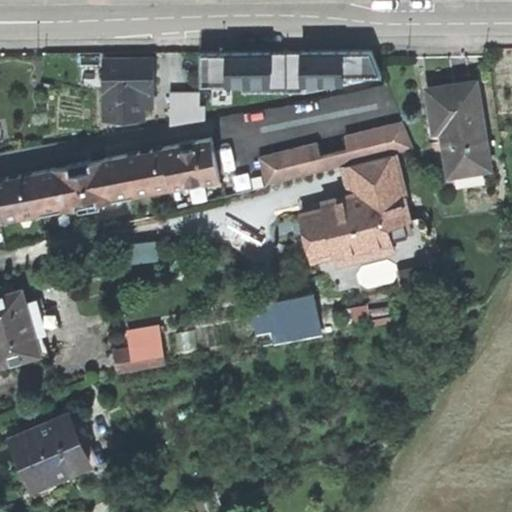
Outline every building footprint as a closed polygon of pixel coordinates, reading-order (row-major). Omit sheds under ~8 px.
[(288,51),(288,84),(330,83),(343,83),(344,76),(382,75),(376,61),(371,50),(288,51)] [(243,84),(288,84),(288,51),(201,52),(201,85),(243,84)] [(155,93),(155,57),(137,58),(104,58),(104,118),(145,118),(144,93),(155,93)] [(493,168),(480,82),(447,87),(431,89),(439,130),(445,130),(453,175),(493,168)] [(330,87),(330,83),(288,84),(243,84),(243,92),(306,92),(330,87)] [(170,92),(170,126),(206,120),(206,106),(200,106),(200,92),(170,92)] [(395,154),(417,149),(405,120),(347,135),(350,148),(322,155),(319,142),(262,156),(269,185),(345,166),(395,154)] [(206,182),(221,179),(212,137),(196,141),(196,139),(181,142),(181,144),(144,151),(91,161),(90,160),(69,164),(69,165),(18,175),(0,178),(0,224),(1,225),(66,212),(67,219),(91,214),(101,212),(99,203),(185,187),(185,189),(207,185),(206,182)] [(416,242),(395,154),(345,166),(352,195),(335,200),(325,202),(327,209),(303,214),(314,259),(320,258),(323,266),(330,271),(414,249),(416,242)] [(157,239),(120,245),(123,265),(161,259),(157,239)] [(0,364),(42,353),(41,350),(28,303),(24,289),(0,295),(0,364)] [(277,317),(311,311),(309,297),(268,304),(270,318),(277,317)] [(49,347),(46,334),(41,316),(36,301),(28,303),(41,350),(49,347)] [(41,316),(46,334),(62,329),(57,311),(41,316)] [(336,333),(333,317),(313,320),(311,311),(277,317),(282,342),(336,333)] [(164,354),(158,323),(126,329),(130,347),(132,360),(164,354)] [(115,363),(132,360),(130,347),(113,350),(115,363)] [(166,364),(164,354),(132,360),(115,363),(117,373),(166,364)] [(91,461),(71,413),(15,436),(22,454),(25,461),(40,496),(66,486),(61,474),(91,461)]
